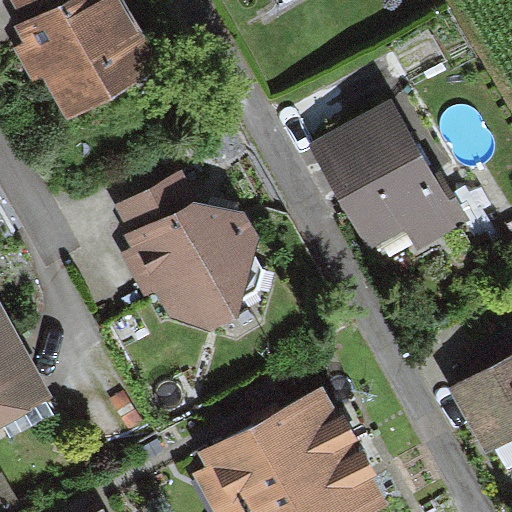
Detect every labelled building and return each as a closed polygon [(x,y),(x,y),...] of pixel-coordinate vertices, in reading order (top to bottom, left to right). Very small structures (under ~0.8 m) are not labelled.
[(44,70),(68,111),(163,57),(131,0),(14,0),(22,13),(15,17),(24,34),(13,40),(34,76),(44,70)] [(369,241),(407,220),(421,244),(471,215),(440,160),(438,161),(395,85),(308,134),(369,241)] [(194,149),(113,209),(165,309),(203,319),(234,309),(263,207),(244,163),(194,149)] [(0,296),(0,394),(41,373),(0,296)] [(511,339),(450,375),(487,439),(511,424),(511,339)] [(323,371),(198,443),(206,458),(193,465),(220,511),(352,511),(391,489),(323,371)]
